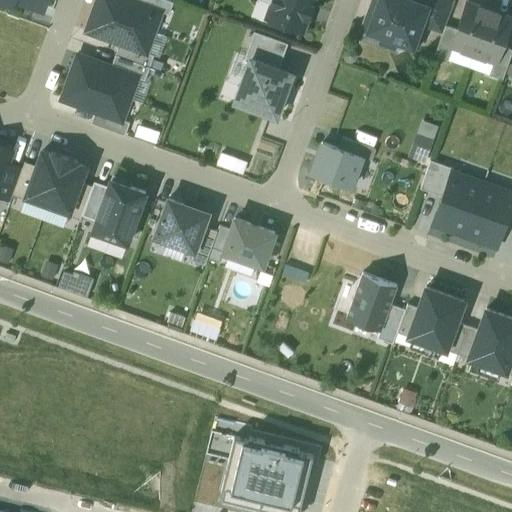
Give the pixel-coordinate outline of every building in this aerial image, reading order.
[(0,0),(12,4),(13,0),(17,0),(42,9),(45,0),(0,0)] [(95,0),(92,10),(154,32),(162,10),(133,0),(95,0)] [(272,0),(266,16),(303,29),(313,0),(272,0)] [(427,0),(373,0),(363,28),(392,38),(397,49),(408,44),(416,47),(424,24),(432,2),(427,0)] [(453,1),(450,0),(427,0),(432,2),(424,24),(442,31),(445,25),(453,1)] [(489,10),(466,1),(456,29),(450,45),(452,46),(473,53),(489,10)] [(154,32),(92,10),(84,30),(135,49),(147,53),(154,32)] [(511,18),(489,10),(473,53),(493,60),(495,61),(501,45),(511,18)] [(445,25),(442,31),(434,55),(447,59),(452,46),(450,45),(456,29),(445,25)] [(249,58),(279,68),(287,44),(254,33),(246,57),(249,58)] [(119,43),(115,55),(150,67),(154,55),(147,53),(135,49),(119,43)] [(511,48),(501,45),(495,61),(493,60),(488,74),(502,79),(511,53),(511,52),(511,49),(511,48)] [(68,77),(130,99),(138,76),(111,66),(76,54),(68,77)] [(115,55),(111,66),(146,78),(150,67),(115,55)] [(279,68),(249,58),(234,102),(276,117),(286,89),(290,90),(295,74),(279,68)] [(130,99),(68,77),(60,100),(93,112),(121,121),(130,99)] [(121,121),(93,112),(89,122),(124,135),(128,124),(121,121)] [(426,161),(437,124),(420,119),(409,156),(426,161)] [(342,137),(338,149),(364,157),(371,160),(375,149),(342,137)] [(338,149),(321,143),(311,176),(354,189),(364,157),(338,149)] [(11,150),(0,145),(0,181),(7,163),(11,150)] [(47,204),(64,157),(42,149),(35,167),(25,196),(47,204)] [(222,153),(218,163),(242,173),(246,163),(222,153)] [(64,157),(47,204),(69,211),(80,181),(86,165),(64,157)] [(443,195),(452,170),(453,168),(430,160),(420,187),(443,195)] [(23,168),(7,163),(0,181),(0,196),(11,200),(23,168)] [(24,199),(25,196),(35,167),(25,163),(13,196),(24,199)] [(464,236),(484,182),(452,170),(443,195),(432,224),(464,236)] [(147,191),(109,178),(106,186),(95,218),(91,230),(128,243),(147,191)] [(80,181),(69,211),(68,215),(80,220),(82,214),(92,186),(80,181)] [(94,182),(82,214),(95,218),(106,186),(94,182)] [(496,248),(507,219),(511,204),(511,192),(484,182),(464,236),(496,248)] [(210,211),(167,197),(153,239),(196,253),(205,227),(210,211)] [(274,231),(233,217),(229,229),(220,253),(261,267),(274,231)] [(219,226),(217,232),(212,245),(207,259),(217,263),(229,229),(219,226)] [(205,227),(196,253),(193,261),(205,265),(207,259),(212,245),(217,232),(205,227)] [(396,285),(364,273),(348,318),(381,329),(389,304),(396,285)] [(463,301),(425,288),(408,336),(446,350),(456,322),(463,301)] [(405,309),(389,304),(381,329),(378,338),(393,343),(397,332),(405,309)] [(397,332),(408,336),(418,307),(407,304),(405,309),(397,332)] [(511,318),(486,309),(479,330),(469,358),(506,371),(511,355),(511,318)] [(446,350),(457,354),(467,326),(456,322),(446,350)] [(479,330),(467,326),(457,354),(469,358),(479,330)] [(5,340),(14,343),(16,337),(7,334),(5,340)] [(212,430),(206,454),(228,460),(234,436),(212,430)] [(248,439),(234,436),(228,460),(220,492),(242,498),(240,505),(267,511),(276,511),(278,507),(298,511),(312,455),(300,452),(301,449),(284,445),(283,448),(264,443),(265,440),(249,436),(248,439)]
